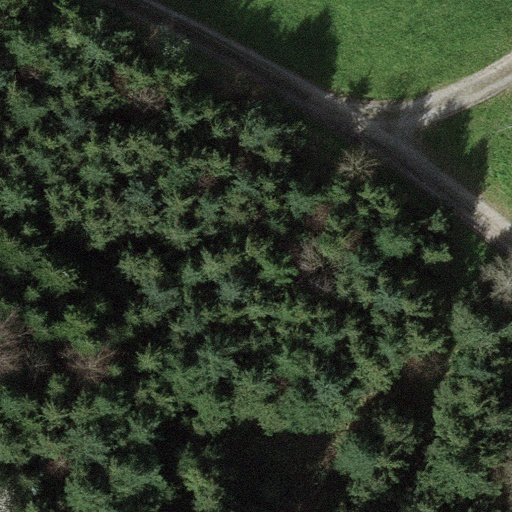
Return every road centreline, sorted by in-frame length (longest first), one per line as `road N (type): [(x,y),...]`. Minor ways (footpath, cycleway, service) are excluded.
road 1 (track): [(377,130),(235,45),(132,0)]
road 2 (track): [(377,130),(511,233)]
road 3 (track): [(511,51),(377,130)]
